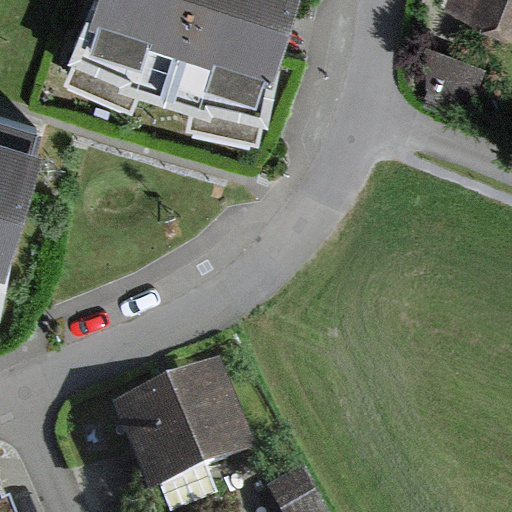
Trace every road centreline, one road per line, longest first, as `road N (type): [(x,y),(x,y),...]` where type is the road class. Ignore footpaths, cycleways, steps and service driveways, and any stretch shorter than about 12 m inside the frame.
road 1 (residential): [(17,389),(245,273),(316,204),(347,143),(375,0)]
road 2 (residential): [(67,511),(17,389)]
